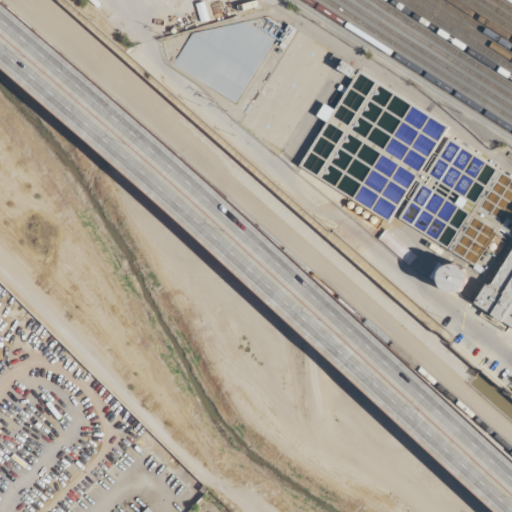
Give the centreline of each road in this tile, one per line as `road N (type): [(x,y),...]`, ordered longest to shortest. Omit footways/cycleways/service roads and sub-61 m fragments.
road 1 (motorway): [(0,31),(511,496)]
road 2 (motorway): [(511,463),(0,2)]
